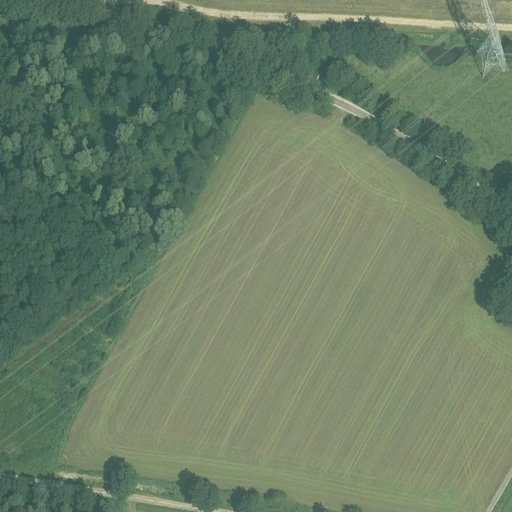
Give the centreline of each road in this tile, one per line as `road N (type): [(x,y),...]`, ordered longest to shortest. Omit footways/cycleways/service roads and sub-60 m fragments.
road 1 (unclassified): [(511,215),(332,99),(54,0)]
road 2 (track): [(85,8),(111,1),(176,16),(511,29)]
road 3 (track): [(0,475),(230,511)]
